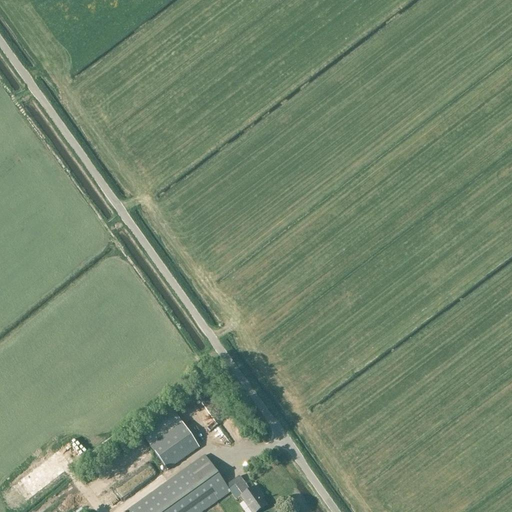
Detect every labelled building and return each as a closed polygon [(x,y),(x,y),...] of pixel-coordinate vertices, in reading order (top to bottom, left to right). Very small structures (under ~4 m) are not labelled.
[(210,394),(203,398),(211,411),(217,408),(210,394)] [(205,416),(203,411),(199,413),(196,404),(191,406),(195,419),(205,416)] [(198,424),(211,448),(218,444),(220,448),(231,443),(224,431),(221,433),(212,416),(198,424)] [(181,424),(150,447),(167,471),(198,448),(181,424)] [(109,471),(116,478),(142,452),(135,445),(109,471)] [(125,511),(202,511),(229,493),(227,490),(234,486),(242,497),(240,498),(249,511),(257,511),(265,506),(258,497),(260,496),(254,488),(249,492),(238,477),(225,487),(203,457),(125,511)] [(146,466),(103,494),(110,505),(147,481),(146,480),(153,476),(146,466)] [(92,483),(96,492),(105,488),(101,479),(92,483)]
